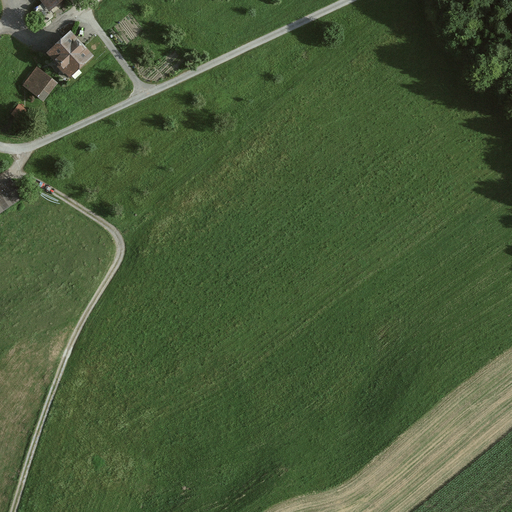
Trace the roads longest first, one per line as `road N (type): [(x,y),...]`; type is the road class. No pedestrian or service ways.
road 1 (track): [(0,152),(102,225),(119,247),(69,344),(12,511)]
road 2 (track): [(0,149),(32,147),(352,0)]
